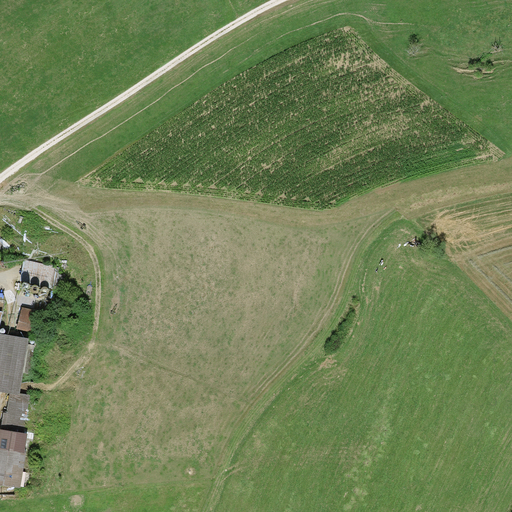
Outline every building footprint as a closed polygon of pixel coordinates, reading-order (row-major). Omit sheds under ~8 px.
[(53,267),(23,260),(20,277),(49,284),(53,267)] [(36,308),(19,305),(16,324),(33,326),(36,308)] [(0,329),(0,383),(18,386),(25,332),(0,329)] [(0,424),(0,444),(19,447),(27,395),(11,393),(8,412),(2,411),(0,424)] [(0,444),(0,477),(19,481),(24,448),(19,447),(0,444)]
